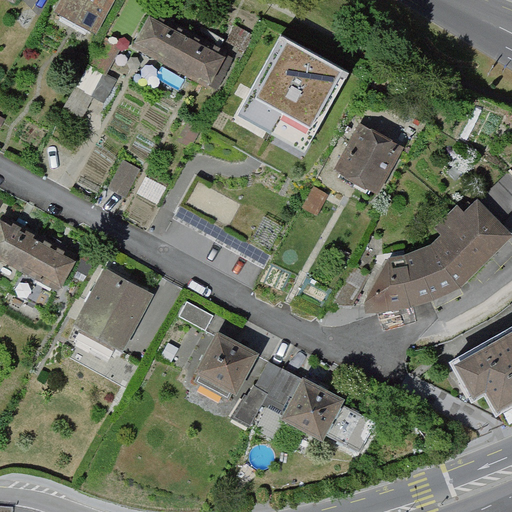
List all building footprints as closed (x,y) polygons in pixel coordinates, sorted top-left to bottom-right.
[(61,0),(57,8),(100,31),(116,0),(61,0)] [(155,11),(138,42),(215,85),(232,54),(155,11)] [(350,72),(272,28),(228,106),(307,150),(350,72)] [(365,120),(339,167),(383,191),(409,145),(365,120)] [(125,161),(109,187),(125,197),(142,170),(125,161)] [(369,296),(375,308),(412,306),(441,298),(467,283),(493,262),(511,242),(511,225),(503,217),(483,198),(470,209),(461,203),(438,226),(444,231),(436,241),(410,251),(391,255),(369,296)] [(0,215),(0,216),(0,255),(60,288),(77,256),(0,215)] [(107,262),(75,320),(124,346),(156,288),(107,262)] [(511,323),(450,358),(469,392),(482,385),(496,411),(498,410),(511,402),(511,323)] [(221,327),(200,367),(241,389),(262,348),(221,327)] [(309,370),(286,410),(328,433),(351,393),(309,370)] [(511,402),(498,410),(506,422),(511,418),(511,402)]
